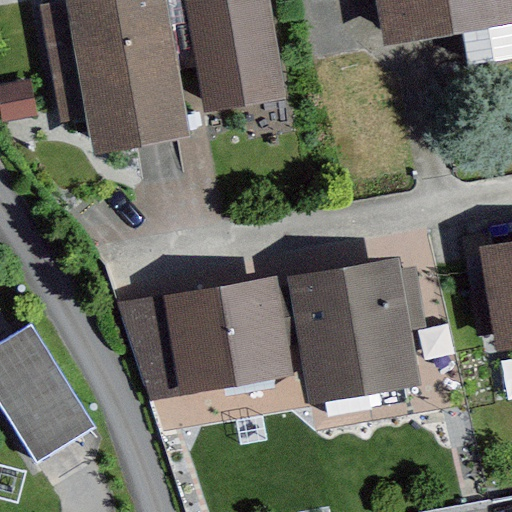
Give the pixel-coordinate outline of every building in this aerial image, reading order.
[(182,141),(157,0),(56,0),(84,158),(182,141)] [(199,118),(278,105),(260,0),(237,0),(180,10),(199,118)] [(365,0),(374,48),(511,24),(511,11),(510,0),(365,0)] [(511,245),(467,253),(486,360),(511,355),(511,245)] [(411,395),(389,268),(283,287),(305,413),(411,395)] [(270,289),(124,315),(153,400),(286,381),(270,289)] [(62,446),(95,426),(32,324),(0,343),(0,402),(37,461),(62,446)]
